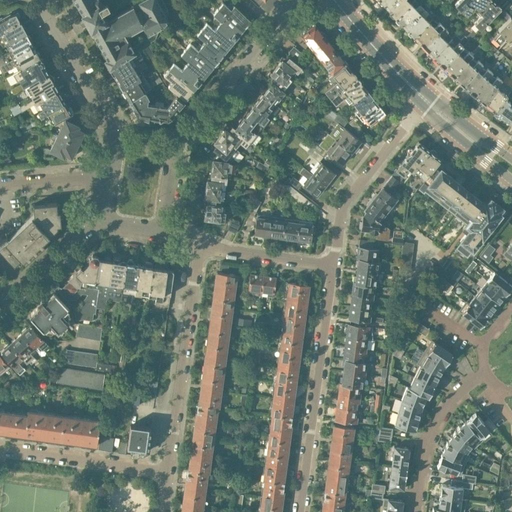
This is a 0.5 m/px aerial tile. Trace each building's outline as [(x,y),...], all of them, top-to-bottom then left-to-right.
[(75,0),(83,14),(82,15),(91,32),(92,31),(102,51),(101,51),(109,67),(128,56),(132,54),(142,48),(156,39),(160,29),(169,20),(164,11),(168,9),(162,0),(144,0),(140,2),(143,9),(137,12),(133,6),(107,21),(102,12),(110,7),(106,1),(103,3),(101,0),(75,0)] [(395,18),(396,18),(413,0),(394,0),(387,8),(390,11),(389,15),(392,18),(395,18)] [(402,24),(405,27),(424,8),(416,0),(413,0),(396,18),(395,22),(398,25),(401,24),(402,24)] [(458,0),(455,4),(460,10),(469,0),(458,0)] [(475,7),(479,10),(489,0),(469,0),(460,10),(466,16),(475,7)] [(489,0),(479,10),(478,11),(482,14),(474,22),(478,26),(474,31),(476,33),(501,7),(499,6),(500,4),(496,0),(489,0)] [(223,2),(218,8),(242,31),(246,26),(248,27),(251,24),(250,22),(251,20),(242,12),(244,8),(238,3),(235,6),(231,1),(227,5),(223,2)] [(497,11),(507,20),(511,16),(501,7),(497,11)] [(239,35),(242,31),(218,8),(213,14),(214,15),(213,21),(215,23),(234,41),(235,40),(237,40),(240,37),(239,35)] [(433,17),(424,8),(405,27),(409,31),(408,31),(408,34),(410,37),(413,37),(414,36),(414,37),(433,18),(433,17)] [(0,33),(20,22),(18,18),(20,17),(18,13),(16,14),(16,13),(12,15),(11,14),(0,19),(0,33)] [(505,37),(508,39),(511,34),(511,17),(511,16),(507,20),(498,30),(500,31),(499,32),(493,38),(500,44),(505,38),(505,37)] [(420,43),(423,47),(444,26),(439,22),(438,23),(433,18),(414,37),(413,40),(416,43),(419,43),(420,43)] [(6,37),(9,44),(27,34),(26,33),(28,31),(26,27),(23,27),(20,22),(0,33),(0,36),(2,36),(3,39),(6,37)] [(207,22),(202,28),(226,50),(230,46),(230,47),(233,46),(234,42),(233,42),(234,41),(215,23),(212,27),(207,22)] [(323,32),(321,32),(315,24),(300,36),(311,49),(326,37),(325,36),(325,34),(323,32)] [(432,57),(433,57),(452,38),(447,32),(448,31),(444,26),(423,47),(427,51),(426,54),(429,57),(432,57)] [(205,41),(201,45),(218,60),(219,60),(220,61),(222,60),(224,58),(224,56),(223,55),(224,54),(223,54),(226,50),(202,28),(197,34),(205,41)] [(27,34),(9,44),(11,49),(0,55),(0,64),(33,46),(30,40),(30,39),(30,37),(29,35),(28,34),(27,34)] [(314,57),(319,64),(322,62),(336,50),(335,50),(336,48),(334,45),(331,45),(326,37),(311,49),(316,55),(314,57)] [(436,64),(439,63),(443,67),(462,47),(464,46),(459,41),(457,43),(452,38),(433,57),(432,60),(436,64)] [(218,60),(201,45),(199,44),(197,46),(195,46),(191,43),(186,49),(192,54),(210,70),(213,67),(213,66),(215,67),(217,66),(218,65),(219,62),(218,61),(218,60)] [(473,51),(475,53),(481,47),(479,44),(473,51)] [(19,63),(22,68),(40,58),(39,57),(40,56),(40,55),(38,52),(37,51),(36,51),(33,46),(0,64),(0,70),(2,73),(19,63)] [(149,46),(145,48),(149,55),(153,53),(149,46)] [(304,55),(293,46),(288,53),(289,53),(287,55),(295,62),(302,56),(304,55)] [(449,72),(453,76),(472,57),(474,55),(468,50),(467,52),(462,47),(443,67),(443,70),(446,73),(449,72)] [(206,75),(210,70),(192,54),(186,49),(182,55),(189,61),(185,66),(202,80),(202,79),(203,80),(206,79),(207,78),(207,75),(206,75)] [(332,75),(332,74),(347,63),(341,56),(341,54),(339,51),(337,51),(336,50),(322,62),(332,75)] [(149,55),(153,62),(159,59),(153,53),(149,55)] [(109,67),(110,69),(108,70),(111,75),(113,75),(116,79),(139,65),(132,54),(128,56),(109,67)] [(282,62),(277,68),(292,80),(296,75),(293,72),(294,71),(297,73),(301,68),(287,56),(285,58),(282,56),(279,60),(282,62)] [(298,64),(304,60),(302,56),(295,62),(298,64)] [(459,82),(463,85),(482,65),(483,63),(478,60),(477,61),(472,57),(453,76),(453,77),(453,79),(456,82),(459,82)] [(44,59),(40,58),(22,68),(12,74),(16,81),(19,79),(21,83),(11,89),(14,94),(26,87),(49,74),(45,67),(46,63),(44,59)] [(491,68),(494,70),(502,60),(499,58),(491,68)] [(116,79),(118,83),(118,87),(119,88),(121,90),(122,89),(122,90),(141,79),(138,73),(147,66),(144,61),(139,65),(116,79)] [(174,63),(169,69),(192,88),(194,90),(197,86),(200,86),(202,83),(201,81),(202,80),(185,66),(182,69),(174,63)] [(348,65),(347,63),(332,74),(332,75),(328,77),(333,84),(324,91),(330,98),(357,77),(353,71),(353,68),(350,65),(348,65)] [(469,91),(474,94),(491,74),(492,72),(487,67),(486,69),(482,65),(463,85),(463,86),(463,89),(467,92),(469,91)] [(286,86),(292,80),(277,68),(273,73),(270,71),(267,75),(269,77),(267,79),(272,83),(284,93),(282,91),(286,86)] [(190,94),(194,90),(192,88),(169,69),(165,74),(173,81),(169,85),(186,100),(186,99),(189,100),(191,96),(190,94)] [(50,74),(49,74),(26,87),(26,88),(26,91),(28,94),(30,95),(30,96),(32,95),(35,100),(27,104),(27,103),(20,107),(22,111),(34,105),(39,102),(59,91),(54,82),(55,79),(52,75),(50,74)] [(495,77),(491,74),(474,94),(474,95),(473,97),(478,102),(480,100),(484,103),(500,84),(502,80),(497,75),(495,77)] [(141,79),(122,90),(123,90),(121,92),(123,96),(126,96),(129,101),(150,88),(162,81),(160,77),(149,84),(145,76),(141,79)] [(364,83),(362,82),(357,77),(330,98),(335,105),(344,98),(349,104),(352,101),(368,89),(367,88),(367,86),(364,83)] [(491,109),(495,111),(508,94),(511,88),(511,87),(502,80),(500,84),(484,103),(485,104),(485,107),(488,110),(491,109)] [(263,94),(276,104),(280,99),(279,99),(284,93),(272,83),(268,88),(266,87),(262,93),(263,94)] [(150,122),(153,119),(155,104),(148,102),(148,98),(149,97),(147,93),(151,91),(150,88),(129,101),(133,108),(133,111),(135,115),(143,116),(143,118),(146,121),(150,122)] [(355,110),(358,115),(377,101),(373,96),(374,95),(374,93),(372,90),(369,90),(368,89),(352,101),(358,108),(355,110)] [(38,119),(48,113),(48,112),(66,103),(62,97),(63,97),(63,94),(61,92),(59,91),(39,102),(34,105),(39,114),(36,116),(38,119)] [(175,115),(174,113),(184,101),(172,91),(165,99),(170,103),(167,106),(163,105),(164,102),(156,100),(155,104),(153,119),(160,120),(162,119),(171,120),(175,115)] [(263,94),(262,93),(257,98),(259,100),(254,105),(257,107),(266,115),(269,117),(271,119),(280,108),(276,104),(263,94)] [(496,112),(495,112),(493,115),(500,119),(502,117),(503,118),(503,117),(510,122),(511,121),(511,107),(509,105),(511,102),(508,100),(511,96),(508,94),(495,111),(496,112)] [(318,98),(322,104),(326,100),(322,95),(318,98)] [(380,105),(377,101),(358,115),(362,119),(365,117),(370,124),(386,111),(385,111),(386,110),(386,108),(383,104),(381,104),(380,105)] [(48,112),(48,113),(53,120),(48,123),(50,126),(72,114),(71,113),(72,113),(73,110),(71,106),(68,106),(66,103),(48,112)] [(257,107),(254,105),(249,112),(248,110),(243,116),(244,117),(260,129),(269,117),(266,115),(257,107)] [(338,114),(333,120),(343,127),(347,122),(338,114)] [(244,117),(243,116),(238,122),(239,124),(235,128),(251,141),(260,129),(244,117)] [(361,125),(354,118),(349,122),(357,129),(361,125)] [(65,120),(58,135),(78,144),(81,144),(82,140),(81,139),(81,138),(84,132),(76,128),(77,125),(65,120)] [(230,124),(229,126),(226,124),(222,129),(225,131),(221,136),(235,148),(240,143),(245,147),(251,141),(235,128),(230,124)] [(342,135),(337,140),(351,152),(361,140),(345,127),(340,133),(342,135)] [(342,163),(351,152),(337,140),(328,133),(319,144),(327,151),(342,163)] [(77,146),(78,144),(58,135),(51,150),(47,148),(44,148),(45,160),(53,159),(53,155),(54,152),(62,156),(63,154),(71,158),(74,152),(75,152),(77,151),(79,148),(78,146),(77,146)] [(210,144),(212,146),(211,148),(213,150),(225,160),(231,162),(240,151),(235,148),(221,136),(216,142),(213,140),(210,144)] [(274,140),(279,144),(282,140),(274,136),(273,139),(274,140)] [(271,143),(277,149),(279,144),(274,140),(271,143)] [(412,172),(414,170),(430,150),(419,141),(413,148),(412,147),(409,148),(407,150),(407,153),(408,154),(397,168),(396,168),(391,174),(392,174),(401,181),(406,175),(404,174),(408,169),(412,172)] [(315,149),(323,156),(327,151),(319,144),(318,145),(315,142),(312,147),(315,149)] [(319,161),(323,156),(315,149),(310,154),(319,161)] [(434,149),(430,150),(414,170),(424,178),(418,184),(419,185),(423,181),(425,179),(436,166),(442,158),(437,155),(437,152),(434,149)] [(225,160),(213,150),(209,154),(213,158),(213,160),(212,160),(210,175),(230,178),(231,171),(226,171),(227,162),(224,162),(225,160)] [(268,167),(258,162),(256,167),(266,172),(268,167)] [(321,162),(312,173),(326,184),(335,173),(321,162)] [(440,169),(436,166),(425,179),(423,181),(440,195),(436,200),(466,224),(462,229),(467,232),(460,241),(455,248),(467,257),(472,250),(473,251),(502,214),(500,212),(503,208),(491,198),(487,202),(485,200),(484,202),(441,168),(440,169)] [(317,195),(326,184),(312,173),(303,185),(317,195)] [(397,187),(401,181),(392,174),(388,179),(397,187)] [(230,178),(210,175),(208,175),(208,177),(205,177),(204,183),(206,183),(206,189),(220,191),(221,183),(225,183),(226,178),(230,178)] [(289,181),(298,188),(302,183),(293,176),(289,181)] [(371,197),(372,199),(387,210),(397,197),(391,193),(392,192),(397,187),(388,179),(383,186),(382,186),(377,192),(376,191),(371,197)] [(297,190),(292,186),(289,185),(288,194),(289,192),(293,195),(297,190)] [(206,204),(226,207),(226,206),(223,206),(225,192),(220,191),(206,189),(205,197),(202,196),(202,202),(205,202),(205,204),(206,204)] [(297,190),(293,195),(303,203),(307,198),(297,190)] [(367,210),(385,225),(387,226),(390,222),(387,219),(386,220),(384,219),(385,218),(383,216),(387,210),(372,199),(371,197),(366,203),(368,204),(364,209),(367,210)] [(255,198),(250,207),(256,210),(261,201),(255,198)] [(0,250),(14,266),(14,265),(18,262),(20,264),(50,236),(47,233),(55,226),(55,222),(61,221),(60,211),(57,211),(57,203),(33,205),(34,218),(7,243),(5,241),(0,245),(0,250)] [(224,222),(226,207),(206,204),(204,219),(224,222)] [(368,231),(377,232),(378,229),(385,229),(385,225),(367,210),(364,214),(363,214),(362,220),(360,220),(359,227),(361,227),(361,228),(369,229),(368,231)] [(269,235),(271,216),(270,216),(270,220),(264,219),(264,215),(257,214),(254,233),(269,235)] [(282,237),(284,222),(277,221),(278,217),(271,216),(269,235),(282,237)] [(226,229),(236,233),(240,224),(238,223),(239,221),(233,219),(232,220),(230,220),(226,229)] [(296,239),(299,224),(299,220),(292,219),(291,223),(284,222),(282,237),(296,239)] [(305,224),(299,224),(296,239),(310,241),(313,221),(305,220),(305,224)] [(402,245),(403,238),(393,237),(392,244),(402,245)] [(373,240),(360,238),(357,258),(378,260),(379,255),(377,255),(378,248),(372,247),(373,240)] [(403,242),(402,249),(412,251),(413,243),(403,242)] [(402,249),(401,257),(411,258),(412,251),(402,249)] [(484,250),(480,255),(488,262),(492,256),(484,250)] [(88,288),(93,288),(98,257),(97,255),(92,254),(89,257),(88,263),(82,268),(80,266),(68,278),(70,280),(58,291),(67,300),(76,299),(82,293),(88,288)] [(98,257),(93,288),(107,290),(111,261),(111,260),(108,257),(106,257),(103,259),(100,259),(98,257)] [(410,265),(411,258),(401,257),(400,264),(410,265)] [(112,261),(111,261),(107,290),(106,299),(119,301),(121,292),(125,263),(120,262),(120,261),(117,258),(116,258),(113,260),(112,261)] [(358,264),(357,270),(379,272),(379,267),(377,267),(378,260),(357,258),(356,264),(358,264)] [(121,292),(135,295),(139,265),(134,264),(133,260),(128,260),(126,263),(125,263),(121,292)] [(503,270),(507,265),(502,260),(498,266),(503,270)] [(137,295),(149,297),(153,267),(152,266),(152,263),(145,262),(145,265),(139,265),(135,295),(133,305),(137,306),(138,298),(136,298),(137,295)] [(154,304),(168,306),(173,270),(162,268),(161,264),(156,263),(154,267),(153,267),(149,297),(155,298),(154,304)] [(410,265),(400,264),(399,272),(409,273),(410,265)] [(177,272),(176,278),(177,280),(183,281),(185,279),(186,273),(185,271),(178,270),(177,272)] [(378,277),(379,272),(357,270),(356,275),(354,275),(354,281),(373,284),(375,284),(376,277),(378,277)] [(505,294),(511,285),(494,271),(487,280),(505,294)] [(216,272),(214,289),(233,291),(235,275),(216,272)] [(261,291),(263,275),(249,273),(247,293),(252,294),(252,290),(261,291)] [(275,277),(263,275),(261,291),(268,292),(268,296),(272,297),(275,277)] [(505,294),(487,280),(481,287),(499,302),(505,294)] [(354,281),(352,293),(373,296),(374,292),(372,291),(373,284),(354,281)] [(54,291),(59,286),(55,282),(50,286),(54,291)] [(289,282),(287,298),(305,301),(307,285),(289,282)] [(475,295),(493,310),(499,302),(481,287),(481,288),(475,295)] [(231,308),(233,291),(214,289),(212,305),(231,308)] [(69,309),(54,293),(45,301),(44,299),(41,299),(37,304),(37,306),(38,307),(29,316),(44,332),(50,326),(58,334),(70,322),(62,314),(69,309)] [(372,301),(373,296),(352,293),(350,305),(369,308),(370,301),(372,301)] [(475,295),(469,303),(466,301),(466,302),(486,318),(493,310),(475,295)] [(303,318),(305,301),(287,298),(285,315),(303,318)] [(466,302),(459,310),(480,326),(486,318),(466,302)] [(228,324),(231,308),(212,305),(209,322),(228,324)] [(368,315),(369,308),(350,305),(348,317),(370,320),(371,315),(368,315)] [(285,315),(282,331),(301,334),(303,318),(285,315)] [(252,320),(235,318),(234,324),(251,326),(252,320)] [(226,340),(228,324),(209,322),(207,338),(226,340)] [(418,331),(422,324),(418,322),(413,328),(418,331)] [(82,337),(84,324),(79,323),(76,336),(82,337)] [(369,326),(348,323),(346,336),(365,338),(366,331),(368,331),(369,326)] [(90,325),(84,324),(82,337),(88,338),(90,325)] [(26,327),(21,331),(22,332),(21,334),(37,352),(39,355),(44,351),(45,351),(50,347),(30,325),(27,328),(26,327)] [(94,339),(96,326),(90,325),(88,338),(94,339)] [(299,350),(301,334),(282,331),(280,348),(299,350)] [(10,343),(9,344),(22,358),(26,362),(28,361),(30,364),(36,359),(33,355),(37,352),(21,334),(10,343)] [(364,345),(365,338),(346,336),(344,347),(366,350),(366,345),(364,345)] [(224,357),(226,340),(207,338),(205,354),(224,357)] [(445,364),(452,354),(431,340),(424,350),(445,364)] [(0,351),(19,374),(25,369),(18,361),(22,358),(9,344),(8,344),(3,347),(4,348),(0,351)] [(366,350),(344,347),(343,359),(362,362),(363,355),(365,355),(366,350)] [(75,350),(70,350),(67,349),(66,348),(60,353),(68,362),(74,363),(75,350)] [(297,367),(299,350),(280,348),(278,364),(297,367)] [(424,350),(424,351),(417,363),(420,364),(439,374),(445,364),(424,350)] [(222,373),(224,357),(205,354),(203,371),(222,373)] [(365,362),(362,362),(343,359),(342,365),(344,366),(343,371),(365,374),(365,369),(364,369),(365,362)] [(96,369),(109,371),(110,365),(97,363),(96,367),(96,369)] [(278,364),(276,381),(295,383),(297,367),(278,364)] [(439,374),(420,364),(414,377),(434,385),(439,374)] [(110,365),(108,379),(112,380),(113,373),(116,374),(117,366),(110,365)] [(58,367),(56,382),(102,389),(104,375),(58,367)] [(220,390),(222,373),(203,371),(200,387),(220,390)] [(362,386),(363,386),(365,374),(343,371),(342,377),(340,377),(340,383),(359,386),(362,386)] [(414,377),(409,387),(407,386),(429,396),(434,385),(414,377)] [(155,396),(157,382),(151,381),(149,395),(155,396)] [(292,400),(295,383),(276,381),(274,397),(292,400)] [(358,393),(359,386),(340,383),(338,395),(360,398),(360,393),(358,393)] [(422,406),(426,395),(429,397),(429,396),(407,386),(401,399),(422,406)] [(217,407),(220,390),(200,387),(198,404),(216,407),(217,407)] [(359,402),(360,398),(338,395),(337,407),(356,409),(357,402),(359,402)] [(272,414),(290,416),(292,400),(274,397),(271,414),(272,414)] [(397,412),(418,417),(421,407),(422,406),(401,399),(397,412)] [(197,404),(195,420),(214,422),(216,407),(198,404),(197,404)] [(355,416),(356,409),(337,407),(335,419),(357,422),(357,417),(355,416)] [(0,431),(24,435),(27,413),(0,409),(0,431)] [(39,437),(62,440),(66,414),(27,409),(27,413),(24,435),(39,437)] [(394,424),(415,430),(418,418),(418,417),(397,412),(394,424)] [(482,440),(479,437),(489,429),(491,432),(496,427),(488,418),(484,422),(477,414),(475,413),(466,420),(481,440),(482,440)] [(100,419),(66,414),(62,440),(74,442),(96,445),(100,419)] [(291,416),(290,416),(272,414),(270,430),(289,433),(291,416)] [(212,439),(214,422),(195,420),(193,436),(212,439)] [(466,420),(457,429),(456,430),(475,447),(481,440),(466,420)] [(334,424),(332,441),(350,444),(353,427),(334,424)] [(151,427),(150,427),(131,425),(130,425),(128,442),(127,448),(147,451),(151,427)] [(380,427),(379,433),(391,435),(392,428),(380,427)] [(287,449),(289,433),(270,430),(268,446),(287,449)] [(469,454),(466,452),(472,444),(474,447),(475,447),(456,430),(447,440),(447,441),(469,454)] [(378,439),(390,441),(391,435),(379,433),(378,439)] [(210,455),(212,439),(193,436),(192,445),(191,453),(192,453),(210,455)] [(120,441),(118,453),(126,454),(127,448),(128,442),(120,441)] [(348,460),(350,444),(332,441),(329,458),(348,460)] [(465,463),(469,454),(447,441),(441,454),(465,463)] [(268,446),(266,463),(285,465),(287,449),(268,446)] [(391,466),(406,468),(409,448),(394,446),(391,466)] [(192,453),(191,453),(188,470),(192,470),(206,472),(207,472),(210,455),(192,453)] [(441,454),(437,465),(439,466),(438,467),(448,470),(460,474),(465,463),(441,454)] [(346,477),(348,460),(329,458),(327,474),(346,477)] [(283,482),(285,465),(266,463),(264,479),(265,479),(283,482)] [(388,486),(403,488),(405,478),(407,468),(406,468),(391,466),(388,486)] [(192,486),(204,488),(206,472),(192,470),(188,470),(187,469),(185,485),(192,486)] [(344,493),(346,477),(327,474),(325,490),(344,493)] [(462,480),(472,481),(474,482),(475,475),(463,474),(462,480)] [(265,479),(263,495),(281,498),(284,482),(283,482),(265,479)] [(472,488),(472,481),(462,480),(460,480),(459,486),(441,483),(440,496),(461,499),(463,486),(472,488)] [(383,492),(384,485),(372,483),(371,490),(383,491),(383,492)] [(202,505),(204,488),(192,486),(185,485),(183,502),(192,503),(202,505)] [(325,490),(323,507),(342,510),(344,493),(325,490)] [(233,508),(241,509),(242,494),(235,493),(233,508)] [(260,511),(279,511),(281,498),(263,495),(261,511),(260,511)] [(440,496),(438,508),(454,510),(459,511),(461,499),(440,496)] [(401,511),(403,500),(384,498),(383,505),(387,506),(385,511),(401,511)] [(200,511),(202,505),(192,503),(183,502),(181,511),(200,511)]
